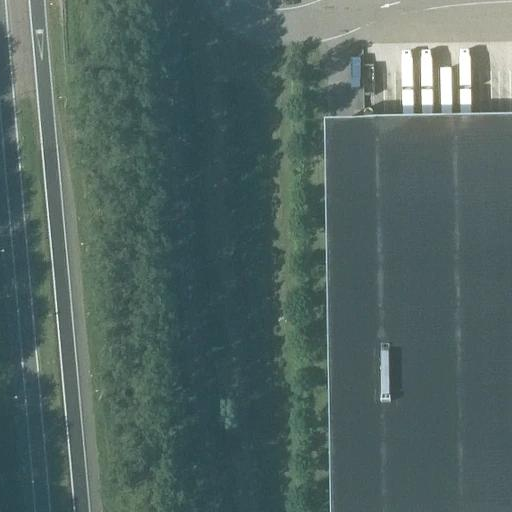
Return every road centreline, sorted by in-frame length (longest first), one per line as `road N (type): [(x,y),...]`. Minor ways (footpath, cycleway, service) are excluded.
road 1 (motorway): [(81,511),(36,0)]
road 2 (motorway): [(0,48),(43,511)]
